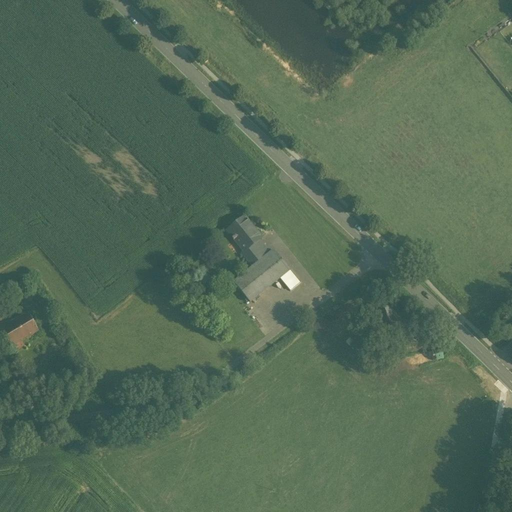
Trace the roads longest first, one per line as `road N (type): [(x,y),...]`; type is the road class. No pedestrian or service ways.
road 1 (unclassified): [(379,255),(176,401),(0,428)]
road 2 (secondary): [(379,255),(115,0)]
road 3 (secondary): [(495,366),(379,255)]
